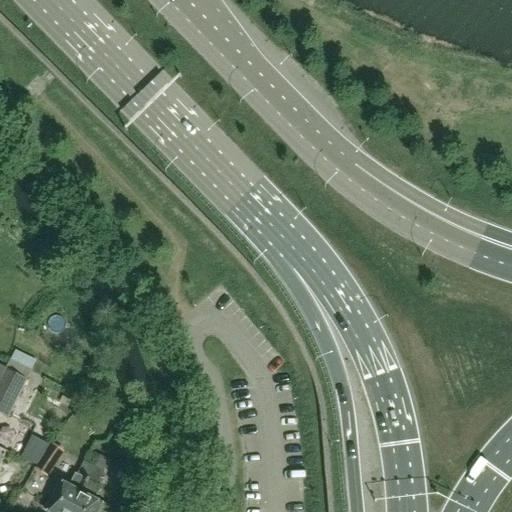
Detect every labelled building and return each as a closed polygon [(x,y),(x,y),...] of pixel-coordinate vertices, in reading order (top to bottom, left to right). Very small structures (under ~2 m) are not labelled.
[(9,360),(4,370),(25,380),(30,371),(9,360)] [(4,370),(0,378),(0,414),(7,418),(25,380),(4,370)] [(33,437),(22,459),(37,467),(48,445),(33,437)] [(47,477),(64,454),(53,447),(36,470),(47,477)] [(70,511),(94,467),(83,462),(76,476),(74,475),(68,488),(59,483),(44,511),(70,511)] [(130,498),(144,471),(130,464),(116,491),(130,498)] [(70,511),(97,511),(101,505),(91,500),(98,487),(96,486),(103,472),(94,467),(70,511)]
